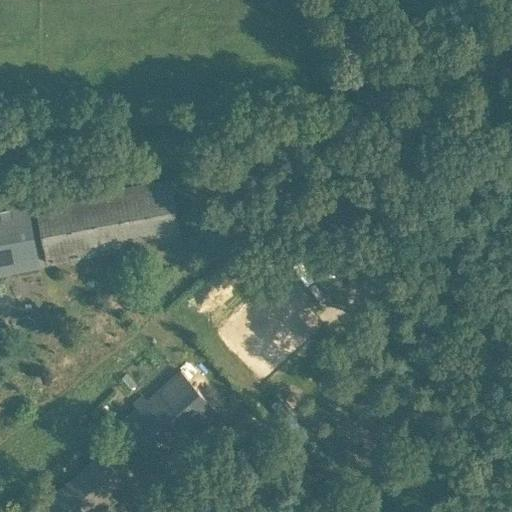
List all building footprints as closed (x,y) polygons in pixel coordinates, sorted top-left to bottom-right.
[(47,261),(181,236),(170,178),(36,204),(47,261)] [(0,211),(0,260),(36,254),(27,206),(0,211)] [(256,302),(220,334),(257,375),(271,362),(266,356),(280,344),(285,350),(313,325),(273,281),(253,299),(256,302)] [(191,360),(120,423),(155,464),(227,401),(191,360)] [(43,505),(48,511),(84,511),(122,479),(100,454),(43,505)]
